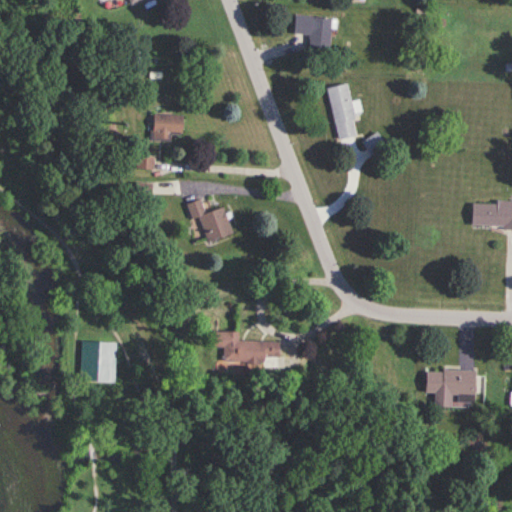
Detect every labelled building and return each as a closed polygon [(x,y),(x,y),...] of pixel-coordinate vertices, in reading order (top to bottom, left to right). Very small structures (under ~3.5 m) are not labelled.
[(328,47),(330,19),(294,16),(292,34),(308,36),(307,45),(328,47)] [(325,88),(337,141),(359,136),(352,103),(350,103),(346,84),(325,88)] [(170,134),(181,135),(181,115),(150,114),(150,139),(170,139),(170,134)] [(368,155),(384,147),(377,133),(361,141),(368,155)] [(230,234),(221,207),(202,214),(198,201),(187,204),(200,244),(230,234)] [(511,229),(511,202),(471,202),(470,229),(511,229)] [(235,333),(209,332),(209,349),(219,349),(219,363),(276,363),(276,342),(235,341),(235,333)] [(115,383),(116,343),(80,342),(80,382),(115,383)] [(473,372),(424,370),(424,394),(433,394),(432,408),(472,409),(473,372)]
